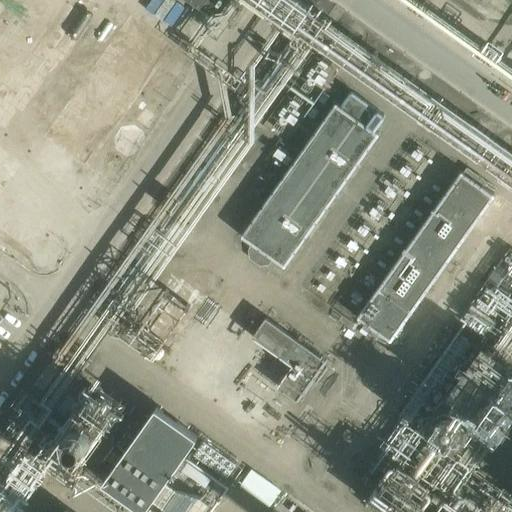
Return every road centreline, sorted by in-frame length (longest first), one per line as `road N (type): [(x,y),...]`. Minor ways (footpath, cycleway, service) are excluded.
road 1 (unknown): [(274,465),(354,352),(354,338),(139,190)]
road 2 (unknown): [(398,368),(511,219)]
